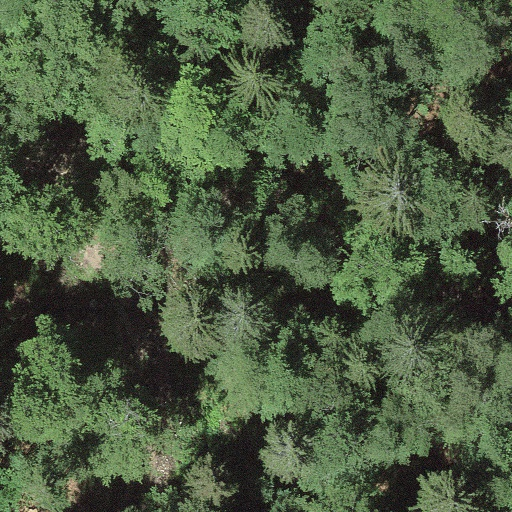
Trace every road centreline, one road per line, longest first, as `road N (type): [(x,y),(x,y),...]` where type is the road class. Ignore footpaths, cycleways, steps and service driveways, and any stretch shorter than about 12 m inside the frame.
road 1 (track): [(0,106),(76,144),(235,191),(511,299)]
road 2 (track): [(130,511),(152,432),(152,365),(135,309),(62,226),(33,179),(19,118)]
